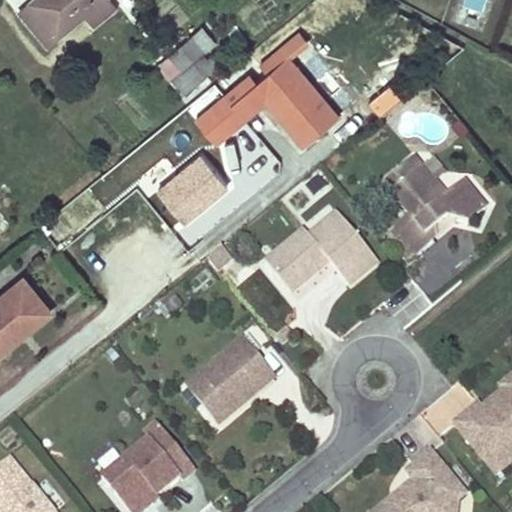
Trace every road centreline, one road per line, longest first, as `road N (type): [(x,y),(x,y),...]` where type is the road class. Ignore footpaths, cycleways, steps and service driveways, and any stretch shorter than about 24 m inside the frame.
road 1 (residential): [(0,404),(117,306),(132,247)]
road 2 (residential): [(368,428),(406,386),(402,362),(366,348),(346,379),(349,403)]
road 3 (residential): [(268,511),(368,428)]
